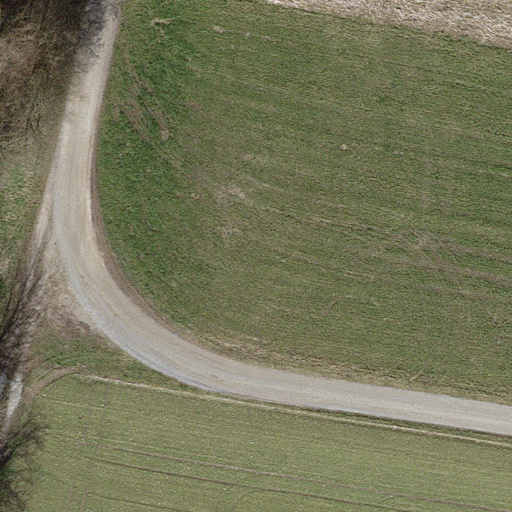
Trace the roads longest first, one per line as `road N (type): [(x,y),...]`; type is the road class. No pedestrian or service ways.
road 1 (track): [(103,0),(54,247),(125,327),(366,409),(511,433)]
road 2 (track): [(54,247),(0,461)]
